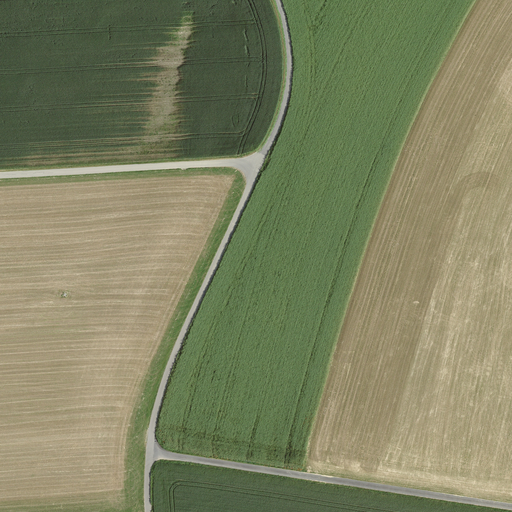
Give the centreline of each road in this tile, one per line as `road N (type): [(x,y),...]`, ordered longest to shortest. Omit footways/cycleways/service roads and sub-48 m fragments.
road 1 (unclassified): [(151,452),(511,507)]
road 2 (unclassified): [(151,452),(170,359),(255,166)]
road 3 (unclassified): [(0,174),(255,166)]
road 4 (unclassified): [(255,166),(285,105),(289,53),(278,0)]
